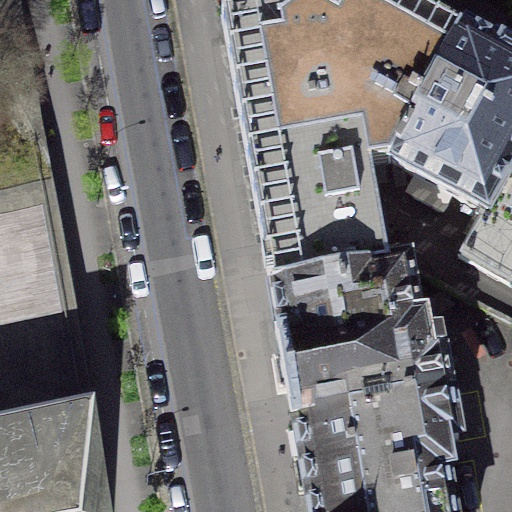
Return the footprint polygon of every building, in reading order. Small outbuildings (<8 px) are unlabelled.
[(0,511),(112,511),(95,412),(52,172),(20,0),(0,0),(0,59),(49,172),(0,180),(0,511)] [(221,16),(271,293),(409,268),(408,265),(389,268),(371,167),(391,163),(392,164),(464,31),(406,0),(262,0),(263,8),(221,16)] [(511,57),(464,31),(392,164),(478,211),(474,219),(478,222),(458,258),(510,286),(511,283),(511,57)] [(294,423),(450,395),(443,353),(444,353),(441,336),(427,339),(424,323),(419,324),(409,268),(271,293),(285,373),(294,423)] [(459,441),(450,395),(294,423),(295,427),(297,427),(307,483),(311,511),(453,511),(447,475),(451,474),(446,444),(459,441)]
